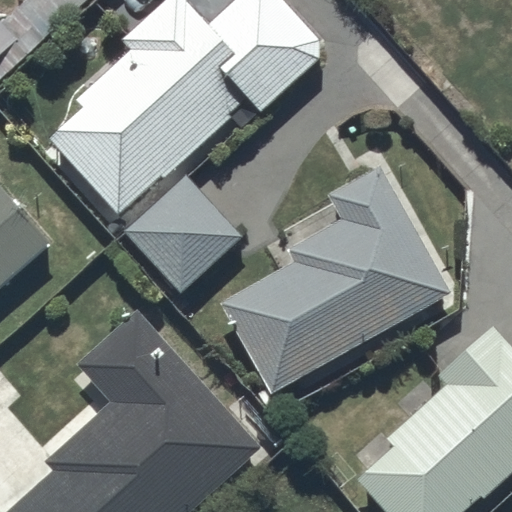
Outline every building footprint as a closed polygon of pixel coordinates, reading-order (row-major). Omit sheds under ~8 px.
[(0,88),(95,0),(38,0),(6,30),(0,23),(0,88)] [(280,0),(244,0),(211,30),(183,0),(170,0),(121,45),(131,55),(76,105),(84,114),(49,146),(120,224),(249,107),(262,122),(333,57),(280,0)] [(454,303),(380,173),(329,202),(343,226),(288,257),(294,268),(219,310),(273,406),(454,303)] [(186,178),(123,234),(183,301),(246,245),(186,178)] [(0,186),(0,297),(55,248),(0,186)] [(197,511),(264,454),(139,313),(63,380),(99,420),(44,469),(52,478),(12,511),(197,511)] [(511,350),(495,333),(440,384),(447,390),(387,445),(394,453),(356,488),(378,511),(473,511),(511,476),(511,350)]
